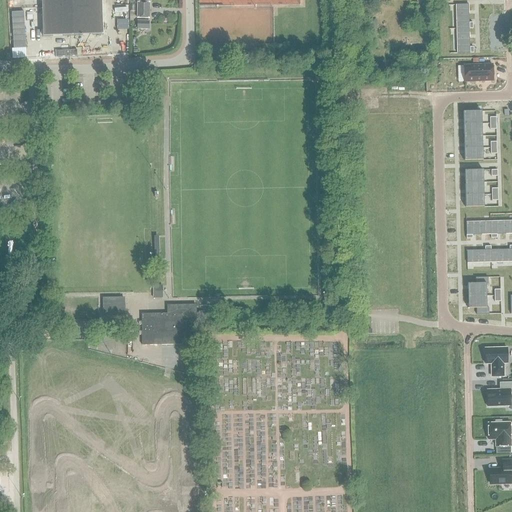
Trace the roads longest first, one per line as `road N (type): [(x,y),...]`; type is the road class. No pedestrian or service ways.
road 1 (residential): [(511,96),(438,99),(442,325),(467,327)]
road 2 (residential): [(188,0),(189,42),(172,62),(31,73),(0,67)]
road 3 (residential): [(467,327),(471,511)]
